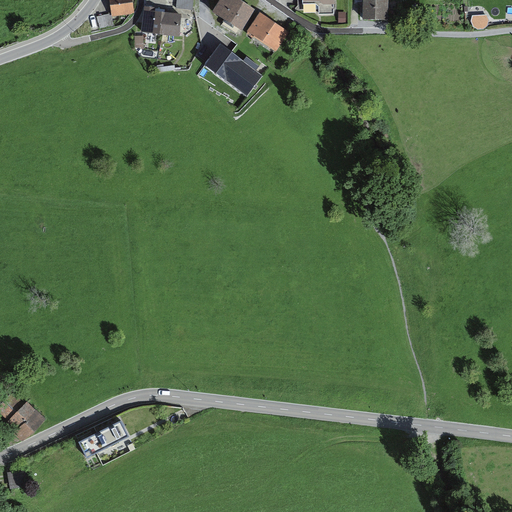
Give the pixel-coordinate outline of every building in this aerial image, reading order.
[(136,10),(133,0),(114,0),(118,14),(136,10)] [(196,1),(189,0),(178,0),(177,10),(195,12),(196,1)] [(239,32),(252,12),(233,0),(217,0),(213,7),(225,16),(222,20),(239,32)] [(336,0),(300,0),(301,5),(322,3),(322,12),(337,11),(336,0)] [(384,0),(360,0),(361,23),(385,23),(384,0)] [(165,35),(165,15),(154,15),(154,12),(149,12),(148,35),(165,35)] [(116,26),(113,15),(100,18),(103,29),(116,26)] [(181,36),(181,15),(165,15),(165,35),(181,36)] [(290,33),(260,15),(248,35),(278,52),(290,33)] [(137,34),(136,45),(145,45),(146,35),(137,34)] [(246,53),(217,42),(208,65),(219,69),(217,76),(226,80),(228,74),(237,77),(246,53)] [(0,407),(0,409),(18,427),(29,415),(10,397),(0,407)] [(13,431),(23,441),(44,421),(34,411),(29,415),(18,427),(13,431)] [(132,422),(50,460),(64,489),(43,499),(48,510),(78,497),(76,492),(149,458),(132,422)] [(28,469),(10,471),(11,488),(29,487),(28,469)]
